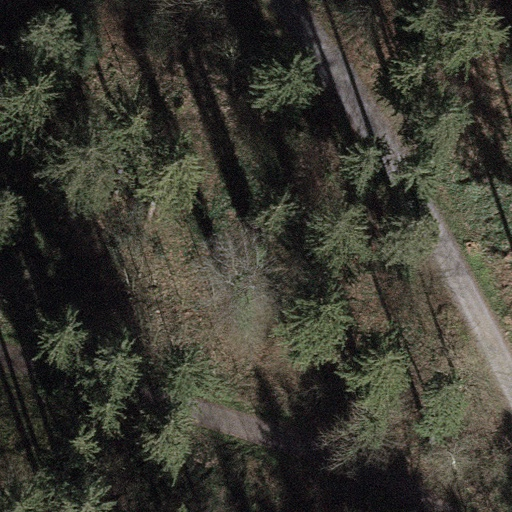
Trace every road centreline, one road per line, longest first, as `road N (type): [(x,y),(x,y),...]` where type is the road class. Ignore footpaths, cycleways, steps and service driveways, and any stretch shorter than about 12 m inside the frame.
road 1 (track): [(511,380),(297,0)]
road 2 (track): [(0,367),(86,391),(384,511)]
